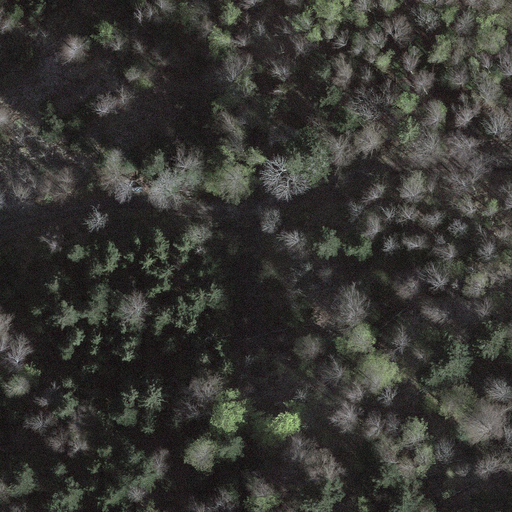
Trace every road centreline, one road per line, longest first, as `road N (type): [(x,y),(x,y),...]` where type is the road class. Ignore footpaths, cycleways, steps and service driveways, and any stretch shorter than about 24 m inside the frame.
road 1 (track): [(179,207),(246,207),(390,163),(511,161)]
road 2 (track): [(0,225),(123,203),(179,207)]
